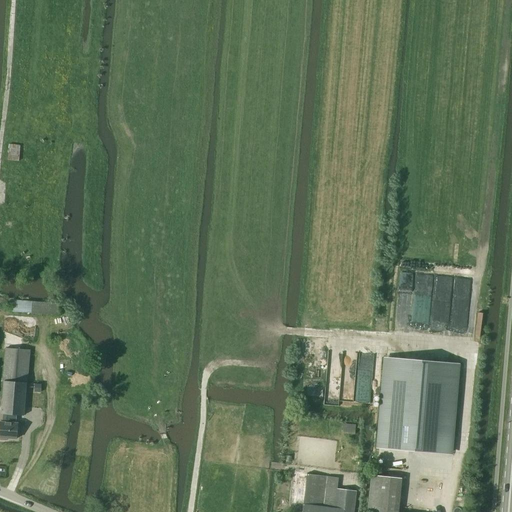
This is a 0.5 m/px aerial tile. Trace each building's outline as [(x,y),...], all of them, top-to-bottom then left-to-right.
[(18,161),(20,145),(9,144),(8,160),(18,161)] [(59,304),(14,301),(13,312),(58,315),(59,304)] [(0,437),(0,438),(0,440),(7,440),(7,438),(17,439),(18,423),(15,423),(16,415),(23,416),(26,383),(27,383),(30,351),(5,349),(3,381),(4,381),(1,414),(6,415),(6,420),(3,419),(2,423),(0,422),(0,437)] [(76,359),(60,358),(60,371),(76,372),(76,359)] [(387,358),(379,448),(449,454),(456,364),(387,358)] [(308,379),(306,396),(322,397),(324,380),(308,379)] [(342,434),(355,435),(356,425),(343,425),(342,434)] [(297,473),(293,504),(302,505),(301,511),(353,511),(356,491),(337,489),(334,489),(326,488),(326,480),(327,479),(327,477),(297,473)]
